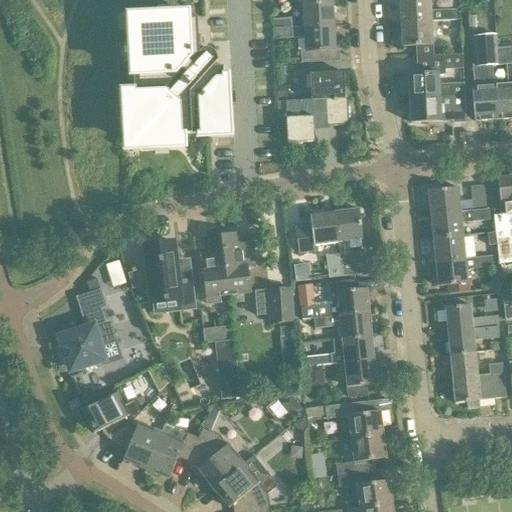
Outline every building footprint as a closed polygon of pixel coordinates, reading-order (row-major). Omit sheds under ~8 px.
[(430,0),(416,0),(400,1),(401,24),(431,22),(443,22),(456,21),(456,11),(431,12),(430,0)] [(333,3),(303,4),(305,29),(334,27),(333,3)] [(212,69),(208,65),(216,57),(211,52),(203,61),(199,57),(197,19),(187,20),(187,15),(171,16),(172,22),(159,23),(158,17),(143,17),(139,26),(130,31),(131,48),(137,48),(138,61),(132,61),(133,77),(135,76),(135,93),(124,93),(125,109),(131,108),(132,121),(125,122),(126,137),(135,142),(140,150),(155,149),(155,143),(168,142),(168,148),(184,148),(183,136),(200,135),(200,137),(218,136),(222,128),(230,123),(228,77),(224,77),(224,68),(212,69)] [(273,30),(292,29),(292,19),(272,20),(273,30)] [(431,22),(401,24),(403,48),(433,47),(431,22)] [(292,29),(273,30),(274,40),(305,39),(306,51),(301,51),(302,61),(321,60),(321,52),(335,51),(334,27),(305,29),(292,29)] [(508,86),(495,87),(498,121),(511,119),(511,48),(496,50),(497,67),(507,66),(508,86)] [(311,101),(348,99),(347,88),(345,89),(344,73),(310,75),(311,101)] [(465,98),(464,84),(439,85),(438,74),(409,76),(410,100),(465,98)] [(489,75),(482,75),(475,76),(476,88),(473,88),(476,122),(498,121),(495,87),(490,87),(489,75)] [(287,99),(287,86),(277,87),(278,99),(287,99)] [(466,124),(465,98),(410,100),(411,125),(453,123),(453,125),(466,124)] [(311,101),(286,102),(288,145),(315,143),(314,128),(349,126),(348,99),(311,101)] [(511,177),(498,179),(502,215),(494,216),(496,234),(497,246),(499,265),(511,263),(511,177)] [(473,211),(487,210),(484,186),(471,187),(473,211)] [(431,215),(461,212),(459,189),(429,192),(431,215)] [(359,210),(335,213),(338,243),(340,255),(343,277),(365,274),(362,252),(348,254),(347,242),(363,240),(359,210)] [(473,211),(461,212),(431,215),(433,239),(464,236),(462,224),(488,221),(487,210),(473,211)] [(310,216),(312,226),(295,229),(298,255),(315,253),(314,247),(338,243),(335,213),(310,216)] [(239,234),(224,236),(228,269),(225,269),(229,296),(250,293),(247,268),(256,266),(252,236),(240,237),(239,234)] [(488,234),(489,246),(497,246),(496,234),(488,234)] [(228,269),(224,236),(203,239),(207,270),(203,271),(207,298),(229,296),(225,269),(228,269)] [(466,260),(464,236),(433,239),(436,263),(466,260)] [(152,246),(145,247),(150,287),(147,287),(148,301),(151,300),(152,304),(162,303),(178,301),(180,313),(188,312),(196,311),(191,268),(176,270),(175,262),(173,243),(165,244),(165,241),(152,243),(152,246)] [(466,260),(467,271),(492,269),(491,257),(466,260)] [(467,271),(466,260),(436,263),(438,287),(446,286),(447,294),(469,292),(467,271)] [(308,265),(296,266),(298,282),(310,281),(308,265)] [(330,283),(331,294),(332,303),(315,305),(314,308),(302,310),(303,320),(314,319),(370,314),(368,289),(357,290),(356,281),(330,283)] [(291,288),(268,290),(255,291),(256,317),(270,316),(270,323),(294,321),(291,288)] [(123,361),(118,347),(112,325),(107,327),(102,309),(106,308),(101,289),(77,297),(86,328),(60,337),(70,371),(99,362),(101,368),(123,361)] [(511,302),(503,303),(505,318),(511,316),(511,302)] [(448,332),(473,330),(471,306),(446,308),(448,332)] [(372,337),(370,314),(314,319),(315,329),(341,327),(342,340),(372,337)] [(229,326),(205,327),(205,341),(230,340),(229,326)] [(473,330),(448,332),(450,356),(475,354),(474,342),(500,339),(498,327),(477,329),(477,330),(473,330)] [(295,336),(280,337),(283,370),(298,368),(295,336)] [(372,337),(342,340),(333,341),(335,355),(318,356),(315,354),(309,355),(306,358),(307,367),(322,366),(374,360),(372,337)] [(233,341),(215,343),(223,401),(241,399),(239,388),(233,341)] [(475,354),(450,356),(453,380),(478,377),(475,354)] [(344,364),(348,400),(368,398),(367,386),(377,385),(374,360),(344,364)] [(164,365),(150,373),(160,393),(171,382),(164,365)] [(489,376),(503,374),(503,365),(488,366),(489,376)] [(489,376),(478,377),(453,380),(455,404),(506,399),(503,374),(489,376)] [(113,444),(129,426),(141,413),(134,400),(124,405),(118,394),(82,412),(88,424),(89,424),(94,435),(101,431),(104,436),(113,444)] [(367,402),(341,405),(325,407),(327,419),(349,416),(352,440),(383,436),(380,412),(368,413),(367,402)] [(210,408),(202,428),(211,431),(220,412),(210,408)] [(306,415),(290,428),(294,433),(303,437),(308,436),(306,415)] [(129,426),(113,444),(122,452),(126,453),(123,461),(146,471),(161,434),(138,424),(136,429),(129,426)] [(162,434),(161,434),(146,471),(169,480),(178,458),(188,462),(198,438),(166,425),(162,434)] [(202,428),(198,438),(188,462),(201,468),(198,471),(205,480),(213,490),(244,464),(228,445),(227,446),(219,435),(202,428)] [(383,436),(352,440),(355,463),(337,465),(338,476),(376,472),(374,461),(386,459),(383,436)] [(244,464),(213,490),(229,509),(233,506),(233,511),(271,511),(268,495),(259,484),(260,484),(244,464)] [(323,469),(313,470),(315,480),(325,479),(323,469)] [(376,472),(338,476),(339,488),(358,486),(360,509),(392,505),(389,481),(377,483),(376,472)]
